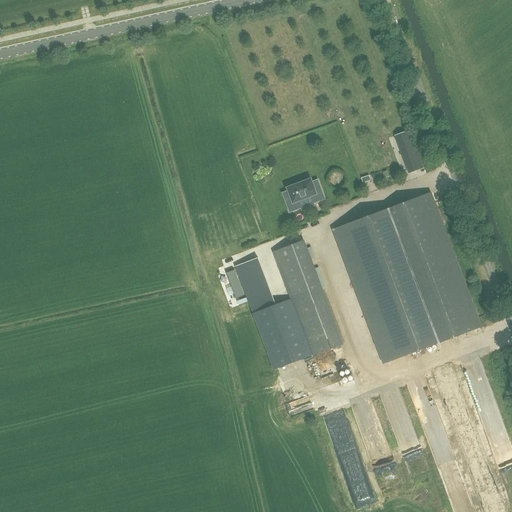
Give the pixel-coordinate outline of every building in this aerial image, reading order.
[(413,163),(416,170),(423,168),(409,130),(396,135),(407,165),(413,163)] [(286,202),(290,212),(296,209),(294,202),(315,194),(318,201),(325,199),(317,180),(311,182),(310,180),(311,180),(310,179),(309,180),(289,188),(288,188),(287,188),(288,189),(289,191),(283,193),(286,202)] [(402,204),(388,209),(437,343),(451,338),(479,327),(429,194),(402,204)] [(437,343),(388,209),(335,229),(385,363),(437,343)] [(235,266),(249,301),(253,313),(276,305),(259,257),(235,266)] [(236,298),(244,295),(234,270),(226,273),(236,298)] [(313,355),(292,299),(276,305),(253,313),(274,369),(313,355)] [(406,471),(423,466),(404,400),(396,402),(398,409),(388,412),(389,418),(396,416),(398,422),(393,424),(406,471)] [(483,430),(498,427),(496,418),(481,421),(483,430)]
